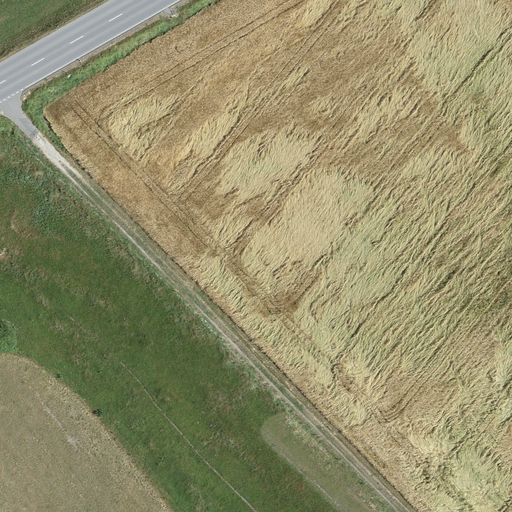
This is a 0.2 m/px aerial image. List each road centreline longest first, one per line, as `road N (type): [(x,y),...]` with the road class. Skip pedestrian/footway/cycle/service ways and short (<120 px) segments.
road 1 (track): [(406,511),(0,100)]
road 2 (secondary): [(0,85),(148,0)]
